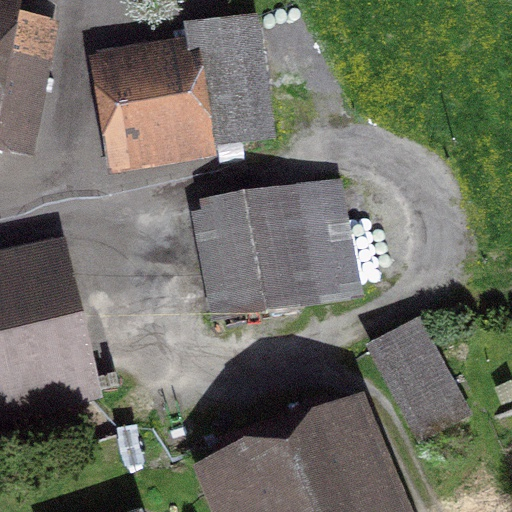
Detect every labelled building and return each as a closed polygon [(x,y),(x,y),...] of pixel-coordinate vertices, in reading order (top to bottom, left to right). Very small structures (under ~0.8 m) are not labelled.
[(0,0),(0,49),(8,0),(0,0)] [(258,30),(105,49),(122,187),(220,175),(216,143),(271,136),(258,30)] [(345,192),(199,214),(214,310),(360,289),(345,192)] [(62,265),(0,276),(0,423),(90,406),(62,265)] [(419,329),(366,362),(418,447),(471,414),(419,329)] [(408,511),(367,414),(208,481),(220,511),(408,511)]
